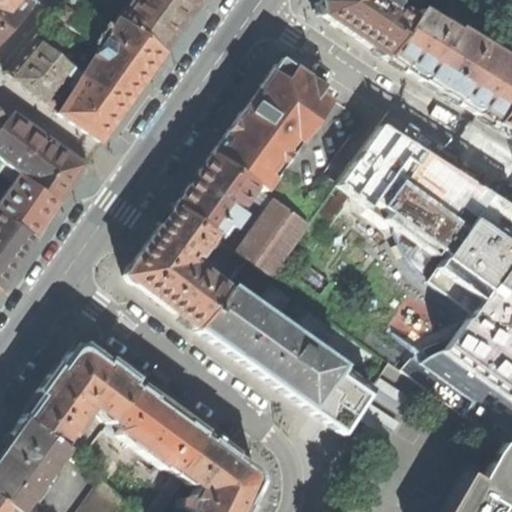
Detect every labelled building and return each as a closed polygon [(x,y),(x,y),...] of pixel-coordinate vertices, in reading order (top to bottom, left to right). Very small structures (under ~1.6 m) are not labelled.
[(0,0),(0,39),(32,3),(28,0),(0,0)] [(98,47),(109,29),(72,0),(66,0),(55,13),(98,47)] [(129,0),(115,19),(162,54),(182,26),(201,0),(129,0)] [(346,34),(383,58),(411,20),(399,12),(395,13),(394,14),(389,11),(393,5),(386,0),(382,7),(375,2),(376,0),(320,0),(312,11),(346,34)] [(511,0),(478,0),(511,33),(511,0)] [(440,94),(493,126),(511,93),(511,69),(506,66),(507,63),(455,31),(453,34),(417,12),(411,20),(383,58),(440,94)] [(130,98),(162,54),(115,19),(109,29),(98,47),(80,74),(68,94),(55,114),(97,142),(130,98)] [(33,38),(4,74),(25,91),(48,108),(62,90),(68,94),(80,74),(33,38)] [(253,92),(208,155),(252,187),(260,193),(331,96),(282,63),(272,66),(253,92)] [(511,93),(493,126),(511,136),(511,93)] [(0,124),(9,114),(0,107),(0,124)] [(46,140),(9,114),(0,124),(0,160),(2,162),(21,174),(20,176),(57,201),(69,184),(82,165),(46,140)] [(511,454),(511,206),(501,200),(376,125),(333,186),(393,228),(392,233),(393,242),(401,258),(415,275),(469,316),(455,330),(443,336),(425,347),(409,360),(399,372),(500,445),(511,454)] [(189,182),(171,207),(212,236),(220,225),(228,230),(240,213),(236,209),(252,187),(208,155),(189,182)] [(46,220),(57,201),(20,176),(18,175),(2,197),(0,196),(0,215),(35,238),(46,220)] [(233,252),(246,261),(268,278),(305,225),(270,200),(233,252)] [(122,276),(192,331),(224,288),(187,261),(191,256),(195,259),(212,236),(171,207),(146,242),(122,276)] [(0,290),(18,263),(35,238),(0,215),(0,290)] [(241,365),(309,413),(340,369),(306,346),(288,331),(280,327),(249,305),(268,278),(246,261),(224,288),(192,331),(241,365)] [(44,384),(19,417),(58,446),(66,435),(67,436),(70,436),(86,415),(85,413),(83,410),(88,404),(95,409),(93,412),(106,422),(135,386),(82,346),(76,346),(69,348),(44,384)] [(166,409),(135,386),(106,422),(115,429),(110,436),(158,470),(160,469),(170,476),(201,435),(166,409)] [(0,444),(0,507),(6,511),(14,511),(61,448),(58,446),(19,417),(0,444)] [(243,511),(260,478),(201,435),(170,476),(184,486),(189,484),(195,488),(188,501),(175,499),(174,507),(181,508),(183,511),(243,511)] [(511,511),(511,454),(500,445),(491,455),(476,481),(469,478),(448,511),(511,511)] [(101,480),(77,511),(115,511),(124,501),(101,480)]
